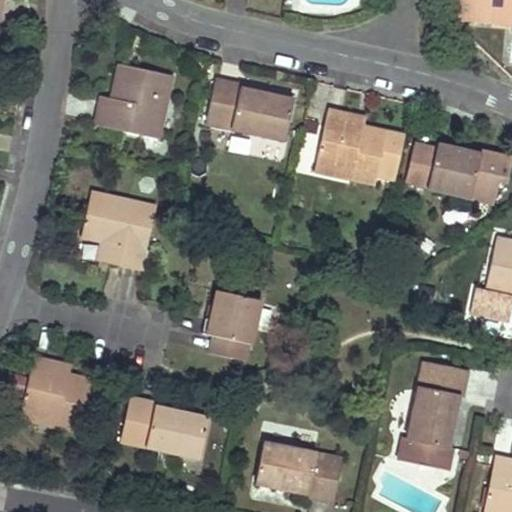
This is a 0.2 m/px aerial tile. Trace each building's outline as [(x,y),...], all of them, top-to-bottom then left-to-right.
[(511,0),(452,0),(452,13),(476,15),(477,4),(511,8),(511,19),(511,0)] [(511,19),(511,8),(477,4),(476,15),(511,19)] [(173,76),(119,64),(112,99),(102,97),(99,109),(96,126),(158,140),(173,76)] [(241,85),(214,80),(206,125),(285,140),(293,100),(267,95),(240,90),(241,85)] [(393,187),(403,140),(386,137),(387,133),(373,130),(355,126),(358,117),(329,110),(318,160),(353,167),(351,179),(376,184),(376,183),(393,187)] [(437,150),(414,145),(406,180),(428,185),(427,189),(470,198),(480,155),(464,151),(453,149),(454,146),(438,142),(437,150)] [(353,167),(318,160),(315,171),(351,179),(353,167)] [(156,209),(91,194),(82,237),(101,241),(120,246),(116,266),(128,268),(143,271),(156,209)] [(511,241),(496,238),(485,290),(482,290),(476,314),(507,321),(511,299),(511,241)] [(120,246),(101,241),(96,261),(116,266),(120,246)] [(263,302),(218,292),(211,321),(207,320),(205,327),(203,335),(216,337),(212,354),(247,362),(251,345),(253,345),(263,302)] [(47,361),(32,358),(22,408),(57,416),(55,427),(80,433),(92,380),(60,373),(62,365),(47,361)] [(469,371),(425,361),(408,438),(404,438),(400,460),(447,471),(453,448),(448,447),(459,395),(464,395),(469,371)] [(142,401),(130,399),(120,442),(199,459),(207,419),(156,408),(156,404),(142,401)] [(57,416),(22,408),(19,418),(55,427),(57,416)] [(343,461),(263,444),(255,483),(291,491),(309,495),(309,499),(334,504),(343,461)] [(471,451),(461,449),(460,456),(470,458),(471,451)] [(511,511),(511,460),(495,457),(485,507),(511,511)]
